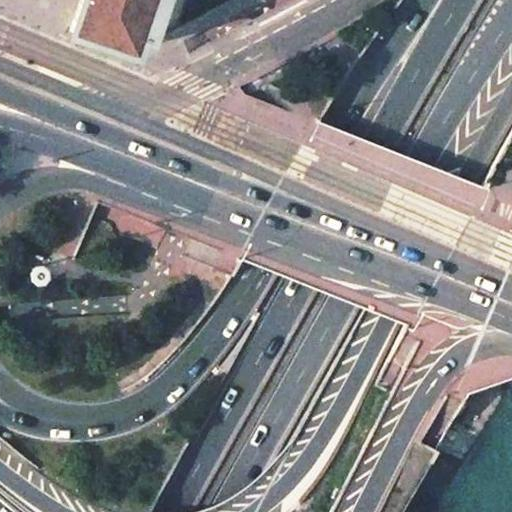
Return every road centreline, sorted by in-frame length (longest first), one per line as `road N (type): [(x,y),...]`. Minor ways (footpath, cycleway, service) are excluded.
road 1 (primary): [(426,0),(356,102),(240,304),(171,388),(134,413),(101,422),(17,411)]
road 2 (primary): [(457,0),(174,511)]
road 3 (trunk): [(225,511),(423,150),(511,12)]
road 4 (primary): [(251,511),(326,429),(511,97)]
road 5 (unclassified): [(431,269),(405,236),(125,116)]
road 6 (unclassified): [(342,0),(125,116)]
road 7 (trunk): [(365,511),(440,366),(477,341),(511,337)]
road 8 (primary): [(0,205),(65,177),(221,190)]
road 9 (primary): [(221,190),(431,269)]
road 10 (primary): [(87,138),(221,190)]
road 11 (unclassified): [(125,116),(0,61)]
